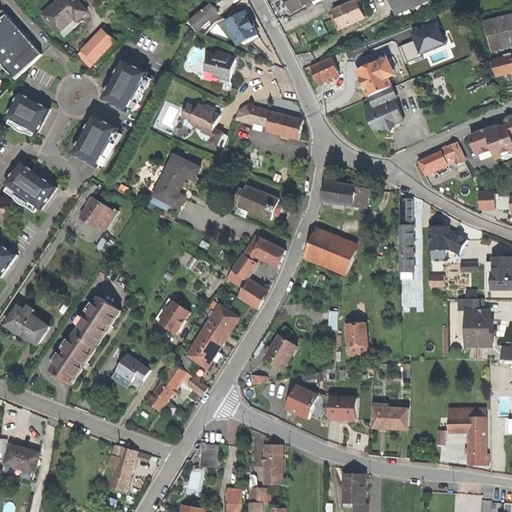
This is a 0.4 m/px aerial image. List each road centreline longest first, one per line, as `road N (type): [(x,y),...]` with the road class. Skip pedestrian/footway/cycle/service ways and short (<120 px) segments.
road 1 (residential): [(214,399),(363,464),(511,483)]
road 2 (residential): [(321,147),(302,241),(214,399)]
road 3 (residential): [(0,388),(178,458)]
road 4 (residential): [(45,155),(71,169),(75,181),(0,302)]
road 5 (residential): [(257,0),(311,106),(321,147)]
road 6 (residential): [(390,173),(419,150),(511,109)]
road 7 (residential): [(390,173),(511,235)]
